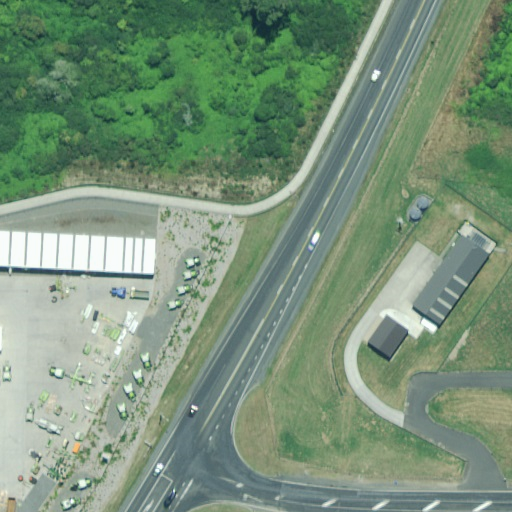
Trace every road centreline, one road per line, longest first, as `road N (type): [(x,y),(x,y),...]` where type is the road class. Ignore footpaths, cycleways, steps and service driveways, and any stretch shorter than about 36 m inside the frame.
road 1 (primary): [(186,463),(426,0)]
road 2 (tertiary): [(186,463),(234,484),(304,499),(511,504)]
